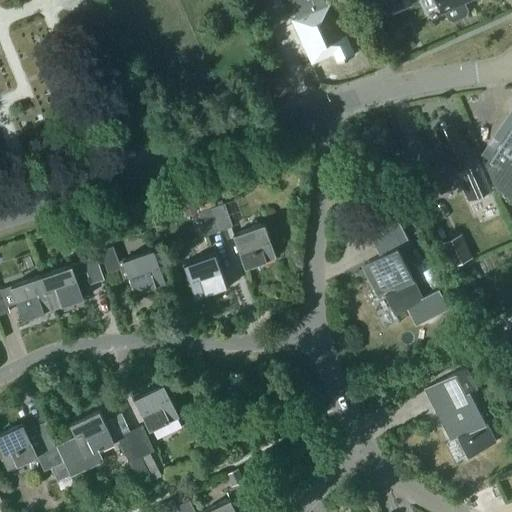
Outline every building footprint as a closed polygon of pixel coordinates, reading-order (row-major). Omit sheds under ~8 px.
[(284,0),(289,0),(297,18),(326,5),(323,0),(281,0),(282,1),(284,0)] [(380,0),(385,10),(406,0),(380,0)] [(423,0),(428,8),(438,4),(441,12),(445,10),(449,18),(453,20),(465,14),(467,10),(463,1),(466,0),(423,0)] [(332,3),(326,5),(297,18),(292,21),(312,63),(333,53),(338,63),(355,55),(345,35),(346,33),(332,3)] [(467,194),(474,196),(487,190),(490,183),(474,148),(469,150),(465,140),(461,142),(452,122),(436,129),(449,159),(431,167),(442,192),(462,183),(467,194)] [(511,122),(486,162),(497,190),(511,200),(511,122)] [(193,196),(181,200),(187,216),(198,212),(193,196)] [(212,206),(219,229),(232,224),(225,202),(212,206)] [(219,229),(212,206),(199,211),(207,234),(219,229)] [(380,254),(368,260),(378,280),(371,284),(378,296),(385,292),(395,312),(407,306),(414,303),(423,321),(448,308),(439,288),(423,296),(398,247),(409,241),(397,217),(368,231),(380,254)] [(233,232),(245,267),(276,256),(264,222),(233,232)] [(57,226),(55,230),(58,239),(64,236),(67,231),(65,226),(61,224),(57,226)] [(473,256),(461,233),(440,243),(452,267),(473,256)] [(100,249),(108,272),(121,267),(113,244),(100,249)] [(123,258),(135,292),(165,281),(153,247),(123,258)] [(184,263),(196,297),(227,286),(215,252),(184,263)] [(96,255),(83,259),(87,271),(91,282),(104,278),(96,255)] [(72,263),(41,274),(53,308),(84,297),(76,275),(87,271),(83,259),(72,263)] [(41,274),(11,284),(17,302),(23,318),(53,308),(41,274)] [(0,287),(0,313),(9,310),(2,287),(0,287)] [(458,435),(468,455),(496,440),(470,390),(477,386),(467,365),(424,387),(435,408),(442,404),(451,423),(444,426),(451,439),(458,435)] [(134,396),(149,429),(179,415),(164,382),(134,396)] [(58,443),(56,444),(63,460),(71,475),(73,474),(71,471),(90,462),(86,454),(99,448),(114,441),(104,419),(99,408),(70,422),(75,435),(77,438),(59,446),(58,443)] [(23,422),(0,431),(0,450),(8,468),(38,454),(44,451),(34,429),(28,432),(23,422)] [(47,423),(34,429),(44,451),(51,466),(63,460),(56,444),(50,431),(47,423)] [(142,424),(129,429),(141,455),(150,451),(154,449),(142,424)] [(129,429),(117,435),(119,439),(138,481),(150,475),(141,455),(129,429)] [(238,468),(226,474),(232,486),(244,480),(238,468)] [(236,511),(230,497),(200,511),(236,511)] [(177,504),(180,511),(195,511),(189,498),(177,504)]
